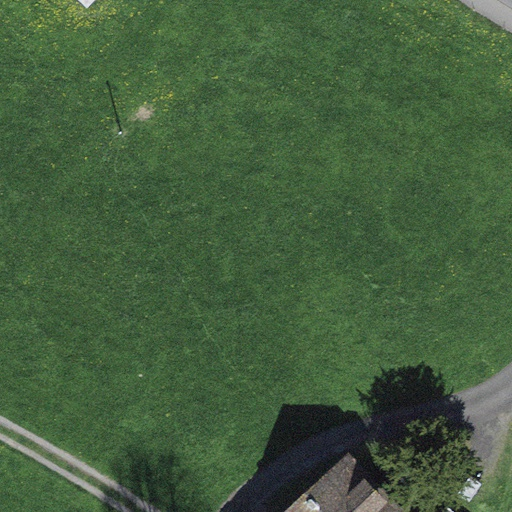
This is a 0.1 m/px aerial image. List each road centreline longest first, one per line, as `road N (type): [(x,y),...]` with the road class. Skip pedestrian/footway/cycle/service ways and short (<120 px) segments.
road 1 (track): [(245,511),(354,432),(483,402),(511,383)]
road 2 (track): [(133,511),(0,436)]
